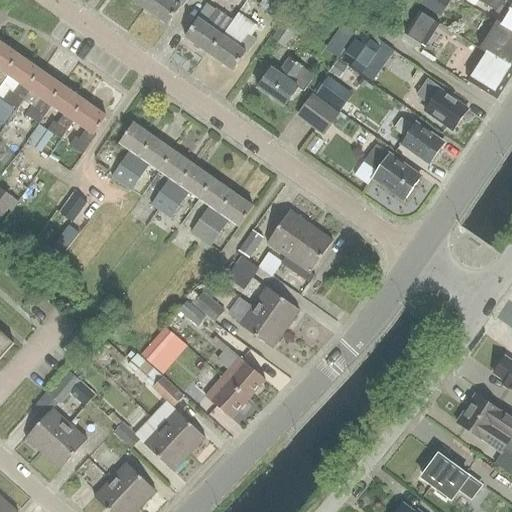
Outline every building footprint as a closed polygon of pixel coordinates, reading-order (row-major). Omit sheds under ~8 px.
[(129,0),(143,9),(149,0),(129,0)] [(169,0),(149,0),(143,9),(167,27),(181,8),(182,9),(187,0),(173,0),(172,2),(169,0)] [(273,0),(264,13),(279,24),(293,5),(286,1),(285,0),(273,0)] [(439,18),(451,0),(414,0),(414,1),(439,18)] [(500,5),(511,12),(511,0),(480,0),(480,2),(496,11),(500,5)] [(184,38),(209,55),(222,37),(206,26),(216,11),(206,4),(196,19),(197,20),(184,38)] [(495,24),(511,33),(511,12),(500,5),(496,11),(497,12),(493,19),(501,24),(500,26),(496,24),(495,24)] [(439,26),(418,12),(403,35),(424,48),(439,26)] [(283,48),(298,28),(286,20),(271,40),(283,48)] [(511,71),(511,33),(495,24),(479,52),(485,55),(511,71)] [(222,37),(209,55),(233,72),(246,54),(247,55),(257,40),(247,33),(237,47),(222,37)] [(338,59),(361,75),(380,49),(357,33),(338,59)] [(5,74),(17,57),(0,44),(0,87),(8,76),(5,74)] [(495,101),(511,73),(511,71),(485,55),(468,84),(495,101)] [(28,89),(39,72),(17,57),(5,74),(8,76),(20,84),(13,94),(9,92),(3,100),(17,110),(23,101),(30,91),(28,89)] [(288,58),(277,74),(271,70),(257,89),(283,108),(297,88),(303,92),(315,76),(288,58)] [(61,88),(39,72),(28,89),(30,91),(23,101),(31,107),(25,116),(38,125),(52,106),(50,104),(61,88)] [(426,83),(417,97),(427,104),(422,111),(453,132),(468,111),(437,90),(437,91),(426,83)] [(84,103),(61,88),(50,104),(52,106),(64,114),(57,125),(53,123),(47,131),(60,141),(74,121),(72,120),(84,103)] [(296,117),(323,137),(339,115),(312,95),(296,117)] [(106,119),(84,103),(72,120),(74,121),(86,130),(79,140),(75,138),(69,146),(82,156),(96,136),(94,135),(106,119)] [(360,117),(377,130),(386,118),(369,106),(360,117)] [(429,166),(445,146),(414,124),(411,127),(400,119),(392,130),(403,138),(398,144),(429,166)] [(119,144),(129,152),(111,178),(120,185),(152,138),(132,124),(119,144)] [(130,193),(149,166),(159,172),(172,152),(152,138),(120,185),(130,193)] [(159,172),(169,179),(150,206),(160,213),(192,166),(172,152),(159,172)] [(405,201),(419,180),(386,157),(384,161),(372,152),(364,163),(375,170),(371,176),(405,201)] [(170,220),(189,193),(199,200),(212,180),(192,166),(160,213),(170,220)] [(199,200),(209,207),(190,234),(200,241),(232,194),(212,180),(199,200)] [(0,220),(15,200),(0,188),(0,220)] [(59,213),(72,223),(87,204),(73,194),(59,213)] [(210,248),(229,221),(239,228),(252,208),(232,194),(200,241),(210,248)] [(285,257),(307,225),(289,212),(267,244),(285,257)] [(307,225),(285,257),(280,264),(309,284),(314,277),(310,275),(333,243),(307,225)] [(238,251),(249,259),(263,239),(252,231),(238,251)] [(226,279),(244,291),(259,269),(241,257),(226,279)] [(266,288),(253,308),(284,330),(298,310),(266,288)] [(193,305),(214,323),(224,311),(203,293),(193,305)] [(284,330),(253,308),(239,298),(227,315),(241,325),(239,327),(271,349),(284,330)] [(200,331),(209,320),(187,301),(178,312),(200,331)] [(165,328),(141,356),(153,366),(177,338),(165,328)] [(0,359),(13,345),(0,333),(0,359)] [(228,371),(222,378),(248,401),(265,381),(239,358),(226,348),(215,360),(228,371)] [(511,360),(505,356),(503,359),(499,359),(495,366),(496,368),(494,372),(505,380),(503,384),(511,389),(511,360)] [(85,407),(95,396),(68,372),(48,395),(60,405),(70,394),(85,407)] [(162,377),(151,389),(172,409),(183,397),(162,377)] [(231,420),(248,401),(222,378),(205,398),(231,420)] [(476,395),(467,409),(507,435),(511,438),(511,419),(504,414),(504,413),(476,395)] [(511,438),(507,435),(467,409),(458,422),(486,441),(485,443),(501,454),(494,464),(511,476),(511,438)] [(25,441),(42,456),(69,426),(52,411),(25,441)] [(176,412),(160,429),(189,456),(205,440),(176,412)] [(123,423),(122,424),(113,433),(130,450),(139,441),(134,436),(135,435),(123,423)] [(69,426),(42,456),(59,471),(86,441),(69,426)] [(173,473),(189,456),(160,429),(144,446),(173,473)] [(468,501),(477,488),(465,479),(467,477),(439,456),(423,478),(439,490),(436,493),(446,500),(448,497),(451,499),(456,492),(468,501)] [(126,465),(110,482),(139,509),(155,492),(126,465)] [(135,511),(139,509),(110,482),(94,498),(108,511),(135,511)] [(16,511),(0,497),(0,511),(16,511)]
